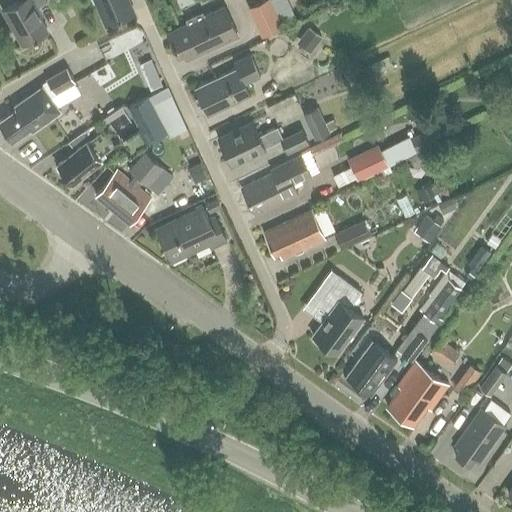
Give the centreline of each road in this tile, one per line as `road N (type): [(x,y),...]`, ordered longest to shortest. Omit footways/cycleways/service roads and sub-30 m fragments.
road 1 (residential): [(264,370),(284,333),(134,0)]
road 2 (secondary): [(345,511),(211,443),(0,360)]
road 3 (residential): [(264,370),(0,185)]
road 4 (residential): [(460,511),(264,370)]
